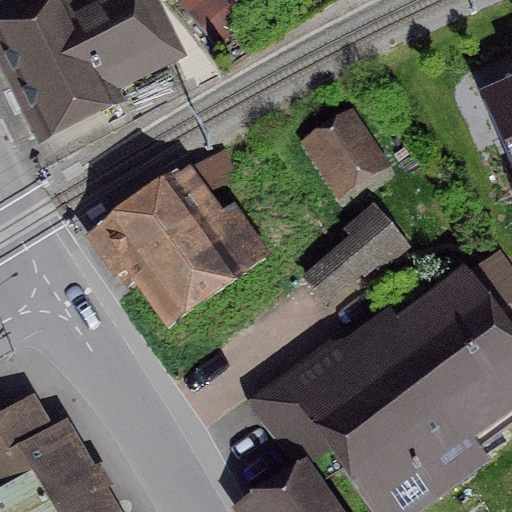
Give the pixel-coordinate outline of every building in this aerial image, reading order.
[(143,0),(101,0),(0,48),(0,63),(40,147),(100,118),(90,96),(171,57),(143,0)] [(511,88),(483,101),(511,166),(511,88)] [(319,148),(342,183),(371,164),(349,129),(319,148)] [(105,233),(170,326),(267,262),(234,210),(220,219),(207,197),(237,178),(220,152),(105,233)] [(307,279),(326,302),(373,264),(353,240),(307,279)] [(292,389),(258,413),(301,470),(302,471),(329,453),(371,511),(419,511),(453,487),(431,457),(511,398),(511,342),(473,288),(306,408),(292,389)] [(107,511),(61,432),(45,441),(27,409),(0,424),(0,511),(107,511)] [(333,511),(333,510),(302,471),(301,470),(248,504),(253,511),(333,511)]
